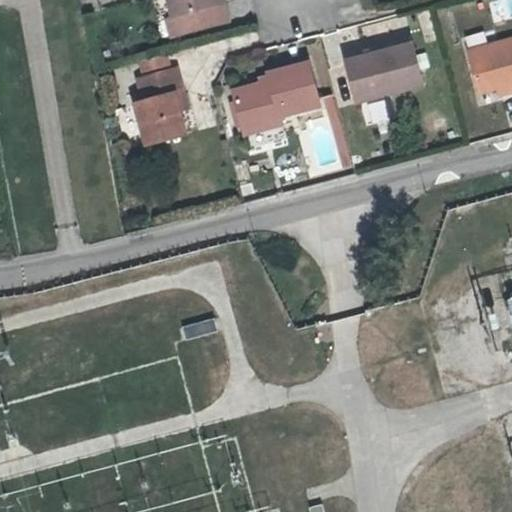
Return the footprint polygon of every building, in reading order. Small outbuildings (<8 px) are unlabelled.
[(175,23),(169,0),(162,0),(169,25),(175,23)] [(169,25),(173,43),(224,30),(220,12),(225,11),(222,0),(169,0),(175,23),(169,25)] [(482,93),(498,89),(511,86),(511,89),(511,41),(472,52),(482,93)] [(413,45),(385,53),(347,64),(357,104),(424,86),(413,45)] [(347,64),(385,53),(383,47),(345,56),(347,64)] [(236,93),(246,134),(285,125),(284,117),(324,106),(312,62),(271,73),(274,84),(261,87),(236,93)] [(186,137),(179,112),(174,92),(185,89),(180,67),(139,77),(145,98),(133,100),(145,147),(186,137)] [(274,84),(271,73),(259,76),(261,87),(274,84)] [(511,89),(511,86),(498,89),(500,97),(511,94),(511,89)] [(174,92),(179,112),(192,110),(185,89),(174,92)] [(386,100),(367,101),(369,120),(388,118),(386,100)] [(285,125),(246,134),(250,148),(289,138),(285,125)] [(216,320),(184,329),(188,342),(220,334),(216,320)]
